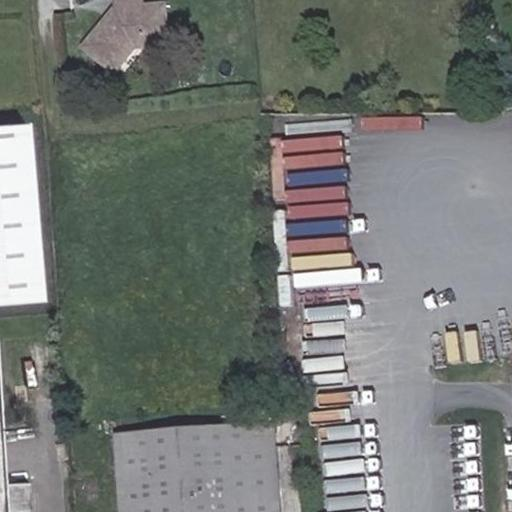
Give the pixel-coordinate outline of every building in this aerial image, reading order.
[(113,0),(114,10),(141,8),(140,0),(113,0)] [(114,10),(89,36),(114,59),(125,46),(129,49),(165,48),(163,7),(141,8),(114,10)] [(117,62),(129,49),(125,46),(114,59),(117,62)] [(32,124),(0,126),(0,302),(48,299),(32,124)] [(7,485),(3,433),(8,433),(7,424),(2,424),(0,395),(0,511),(39,511),(37,484),(7,485)] [(292,511),(285,427),(124,437),(129,511),(292,511)]
